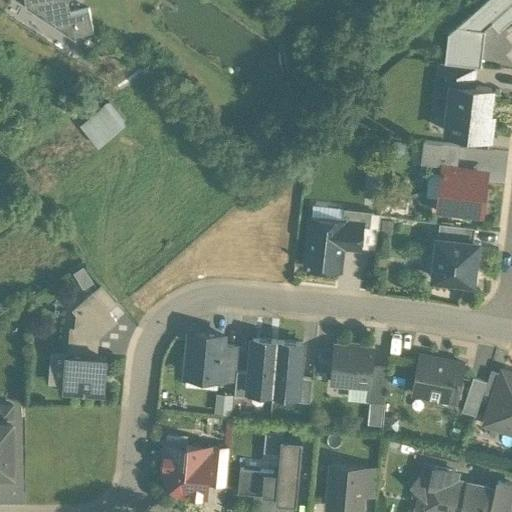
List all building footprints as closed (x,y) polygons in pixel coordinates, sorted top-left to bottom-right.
[(27,0),(28,5),(73,35),(68,12),(66,0),(27,0)] [(511,0),(485,0),(456,26),(485,29),(485,28),(492,22),(499,30),(511,18),(511,0)] [(89,8),(68,12),(73,35),(93,31),(89,8)] [(485,29),(456,26),(448,33),(445,62),(476,65),(481,66),(485,29)] [(445,62),(440,61),(437,85),(451,86),(452,83),(473,85),(476,65),(445,62)] [(473,85),(452,83),(451,86),(446,130),(490,135),(492,114),(488,113),(491,87),(473,85)] [(128,126),(110,103),(79,127),(97,150),(128,126)] [(459,144),(423,140),(421,162),(456,167),(459,144)] [(383,191),(385,163),(369,162),(367,190),(383,191)] [(485,174),(446,169),(446,171),(444,171),(444,172),(446,172),(443,197),(438,196),(437,209),(451,211),(452,207),(481,211),(485,174)] [(371,210),(344,207),(342,219),(344,220),(344,221),(363,224),(362,224),(370,225),(371,210)] [(342,219),(311,216),(305,264),(339,268),(342,244),(341,244),(344,221),(344,220),(342,219)] [(363,224),(344,221),(341,244),(342,244),(360,246),(362,224),(363,224)] [(475,226),(439,222),(438,237),(473,241),(475,226)] [(473,241),(438,237),(433,276),(473,281),(477,241),(473,241)] [(116,319),(93,291),(73,308),(78,314),(96,336),(116,319)] [(96,336),(78,314),(77,326),(71,326),(69,350),(95,352),(96,336)] [(224,334),(196,331),(189,337),(188,353),(184,355),(183,366),(186,369),(186,372),(219,375),(222,343),(223,343),(224,334)] [(277,339),(253,337),(249,371),(248,389),(249,389),(273,391),(277,339)] [(302,341),(277,339),(273,391),(296,393),(297,393),(299,375),(302,341)] [(223,343),(222,343),(219,375),(236,376),(237,369),(239,344),(223,343)] [(373,348),(335,344),(332,380),(336,381),(336,383),(347,384),(348,382),(369,384),(370,384),(372,364),(373,348)] [(69,350),(67,350),(64,389),(82,390),(82,391),(85,392),(85,391),(103,392),(106,353),(95,352),(69,350)] [(451,361),(432,357),(433,356),(420,353),(412,391),(456,400),(464,362),(451,359),(451,361)] [(388,365),(372,364),(370,384),(369,384),(367,400),(384,401),(388,365)] [(249,371),(237,369),(236,376),(234,393),(248,395),(249,389),(248,389),(249,371)] [(501,373),(490,370),(483,392),(494,395),(501,373)] [(511,372),(502,370),(501,373),(494,395),(485,421),(511,429),(511,372)] [(312,377),(299,375),(297,393),(296,393),(296,399),(310,400),(312,377)] [(473,375),(462,409),(475,413),(487,379),(473,375)] [(234,409),(234,391),(218,390),(218,409),(234,409)] [(0,471),(13,472),(13,420),(0,419),(0,471)] [(303,438),(281,436),(278,469),(278,471),(265,469),(262,492),(272,493),(276,493),(276,500),(297,502),(303,438)] [(210,445),(186,442),(185,449),(165,447),(163,469),(167,473),(166,474),(177,488),(178,487),(182,491),(205,493),(206,480),(210,445)] [(229,446),(210,445),(206,480),(226,482),(229,446)] [(365,465),(331,462),(327,505),(361,508),(363,492),(365,465)] [(378,467),(365,465),(363,492),(376,493),(378,467)] [(278,469),(240,466),(238,490),(272,493),(262,492),(265,469),(278,471),(278,469)] [(456,470),(435,466),(433,474),(422,472),(421,474),(413,483),(421,491),(418,509),(429,511),(428,511),(482,511),(483,511),(489,511),(490,511),(495,494),(487,492),(488,486),(454,479),(456,470)] [(506,511),(511,487),(511,482),(498,480),(495,494),(490,511),(506,511)]
